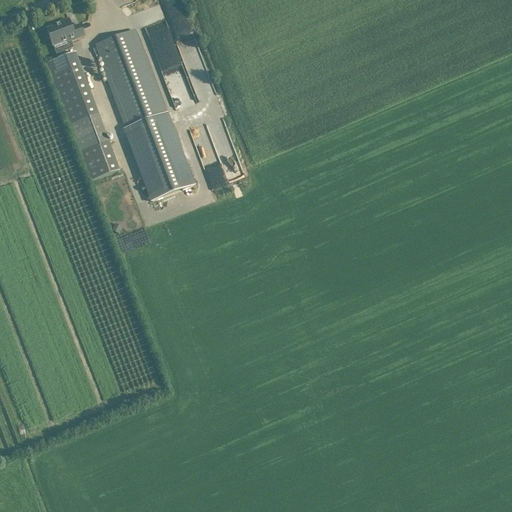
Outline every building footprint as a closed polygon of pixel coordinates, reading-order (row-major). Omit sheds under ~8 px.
[(72,28),(69,20),(56,25),(57,27),(47,31),(47,32),(45,33),(48,39),(50,39),(53,47),(71,40),(71,42),(85,37),(81,25),(72,28)] [(153,50),(169,46),(164,29),(149,33),(153,50)] [(96,46),(127,129),(125,130),(152,203),(194,187),(167,114),(166,114),(135,31),(96,46)] [(46,64),(80,154),(90,183),(119,172),(75,53),(46,64)] [(210,189),(242,179),(226,121),(208,126),(212,139),(197,144),(210,189)] [(115,227),(112,231),(119,235),(121,230),(115,227)]
